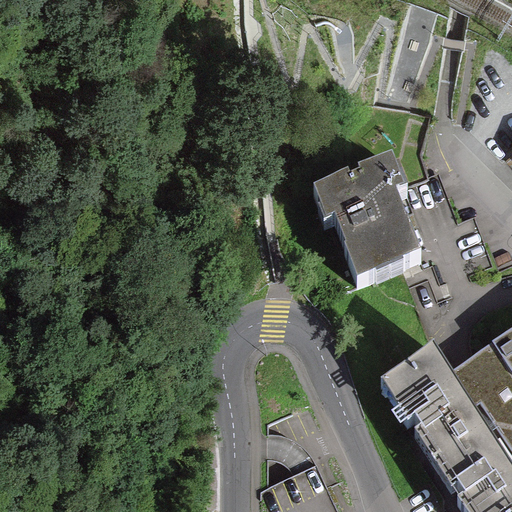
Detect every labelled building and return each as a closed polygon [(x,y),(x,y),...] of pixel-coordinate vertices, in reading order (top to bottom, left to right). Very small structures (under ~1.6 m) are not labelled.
[(387,170),(303,203),(319,242),(332,237),(355,296),(413,273),(388,210),(400,205),(387,170)] [(511,511),(511,340),(448,394),(478,440),(511,490),(511,511)] [(372,399),(423,476),(478,440),(448,394),(427,363),(372,399)] [(511,511),(511,490),(478,440),(423,476),(446,511),(511,511)] [(332,511),(314,470),(262,494),(262,511),(332,511)]
